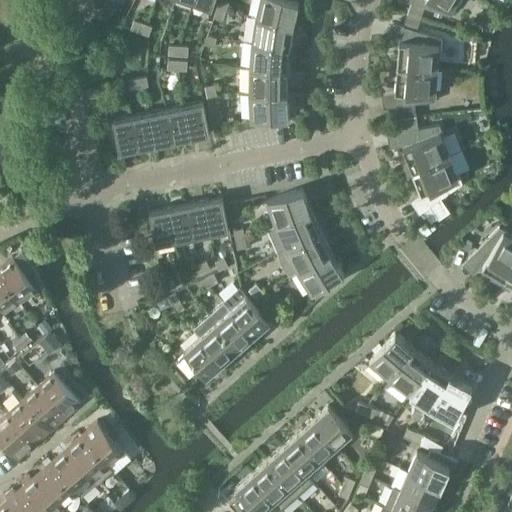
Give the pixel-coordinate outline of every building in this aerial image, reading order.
[(225,0),(219,0),(217,7),(226,10),(229,1),(225,0)] [(259,0),(256,16),(293,23),(298,0),(259,0)] [(455,0),(419,0),(418,4),(449,14),(455,5),(453,4),(455,0)] [(94,5),(91,14),(100,17),(103,8),(94,5)] [(226,10),(217,7),(214,16),(223,19),(226,10)] [(256,16),(252,41),(290,46),(293,23),(256,16)] [(131,28),(140,31),(143,22),(134,19),(131,28)] [(143,22),(140,31),(149,34),(152,25),(143,22)] [(395,61),(395,65),(437,68),(438,48),(440,48),(441,38),(410,27),(406,40),(399,40),(398,54),(394,53),(393,61),(395,61)] [(208,34),(205,43),(213,46),(217,37),(208,34)] [(252,41),(250,66),(288,68),(290,46),(252,41)] [(168,54),(178,54),(178,45),(169,44),(168,54)] [(178,45),(178,54),(187,55),(188,45),(178,45)] [(168,68),(177,69),(178,59),(168,58),(168,68)] [(178,59),(177,69),(186,69),(187,60),(178,59)] [(396,105),(397,118),(416,115),(414,102),(436,100),(437,88),(435,88),(437,68),(395,65),(395,68),(392,68),(392,76),(396,76),(395,90),(401,91),(403,103),(391,105),(391,106),(396,105)] [(250,66),(249,92),(288,91),(288,68),(250,66)] [(144,86),(142,76),(128,79),(129,88),(144,86)] [(205,85),(207,94),(216,92),(214,83),(205,85)] [(86,87),(88,96),(97,95),(95,85),(86,87)] [(288,91),(249,92),(251,118),(289,115),(288,91)] [(216,92),(207,94),(209,104),(218,102),(216,92)] [(203,100),(184,104),(191,137),(210,133),(203,100)] [(184,104),(166,107),(173,140),(191,137),(184,104)] [(166,107),(149,111),(155,144),(173,140),(166,107)] [(149,111),(131,114),(138,147),(155,144),(149,111)] [(138,147),(131,114),(112,118),(119,151),(138,147)] [(407,166),(409,170),(449,154),(441,135),(443,134),(439,124),(418,127),(416,115),(397,118),(398,130),(392,131),(393,132),(404,130),(406,143),(400,146),(406,159),(402,160),(405,167),(407,166)] [(449,154),(409,170),(410,173),(408,174),(412,181),(415,179),(421,192),(422,192),(428,205),(423,210),(431,221),(437,217),(438,218),(450,210),(440,197),(462,182),(458,171),(456,172),(449,154)] [(267,199),(276,223),(276,224),(311,210),(303,187),(267,199)] [(222,196),(203,200),(210,233),(229,229),(222,196)] [(203,200),(186,203),(192,236),(210,233),(203,200)] [(186,203),(168,207),(175,240),(192,236),(186,203)] [(175,240),(168,207),(149,210),(156,243),(175,240)] [(267,227),(277,251),(321,230),(311,210),(276,224),(276,223),(267,227)] [(499,278),(502,280),(511,264),(511,236),(507,233),(508,232),(499,226),(476,249),(486,259),(482,265),(494,272),(492,276),(498,280),(499,278)] [(234,229),(236,238),(245,237),(243,227),(234,229)] [(470,227),(460,236),(466,242),(476,233),(470,227)] [(290,274),(298,269),(331,251),(321,230),(277,251),(278,251),(279,258),(280,261),(282,265),(284,268),(287,271),(290,274)] [(245,237),(236,238),(237,248),(247,246),(245,237)] [(13,254),(0,263),(0,272),(19,300),(37,288),(39,285),(41,282),(41,279),(40,275),(22,249),(14,255),(13,254)] [(298,269),(312,292),(344,271),(331,251),(298,269)] [(228,265),(224,256),(215,260),(219,269),(228,265)] [(206,260),(198,264),(201,272),(210,268),(206,260)] [(201,272),(198,264),(189,268),(193,276),(201,272)] [(511,264),(502,280),(505,282),(504,283),(511,287),(511,285),(511,264)] [(205,275),(210,284),(214,290),(220,286),(214,271),(205,275)] [(0,272),(0,308),(3,312),(19,300),(0,272)] [(201,288),(210,284),(205,275),(196,280),(201,288)] [(163,280),(167,289),(176,285),(172,276),(163,280)] [(249,289),(255,296),(262,289),(256,282),(249,289)] [(240,286),(223,300),(254,335),(270,321),(240,286)] [(262,289),(255,296),(261,303),(268,297),(262,289)] [(167,295),(171,303),(180,299),(176,290),(167,295)] [(168,296),(167,295),(156,300),(157,301),(160,309),(171,303),(168,296)] [(223,300),(208,313),(238,348),(254,335),(223,300)] [(192,327),(199,335),(223,362),(238,348),(208,313),(192,327)] [(52,327),(45,318),(38,323),(44,332),(52,327)] [(369,359),(389,376),(413,346),(395,330),(369,359)] [(25,331),(19,336),(25,344),(32,338),(25,331)] [(223,362),(199,335),(183,349),(184,350),(177,358),(177,357),(176,358),(196,375),(196,374),(196,373),(200,368),(207,376),(223,362)] [(25,344),(19,336),(12,342),(19,350),(25,344)] [(389,376),(410,391),(431,360),(413,346),(389,376)] [(22,352),(15,358),(21,366),(23,369),(31,362),(22,352)] [(21,366),(15,358),(5,366),(12,374),(21,366)] [(410,391),(431,405),(450,372),(431,360),(410,391)] [(54,370),(38,384),(65,415),(81,401),(54,370)] [(450,372),(431,405),(454,418),(472,384),(450,372)] [(38,384),(23,398),(50,429),(65,415),(38,384)] [(23,398),(7,411),(34,442),(50,429),(23,398)] [(355,409),(363,413),(367,404),(358,401),(355,409)] [(329,404),(313,418),(336,445),(353,431),(329,404)] [(367,404),(363,413),(372,417),(376,408),(367,404)] [(34,442),(7,411),(0,417),(0,435),(18,456),(34,442)] [(313,418),(297,432),(321,459),(336,445),(313,418)] [(97,419),(81,433),(108,464),(124,450),(97,419)] [(371,432),(380,435),(383,427),(374,423),(371,432)] [(403,436),(412,439),(416,431),(407,427),(403,436)] [(416,431),(412,439),(421,443),(424,435),(416,431)] [(297,432),(282,445),(306,472),(321,459),(297,432)] [(81,433),(66,447),(97,482),(113,469),(108,464),(81,433)] [(282,445),(267,458),(298,495),(314,481),(306,472),(282,445)] [(50,460),(78,491),(82,496),(97,482),(66,447),(50,460)] [(416,450),(407,469),(441,483),(445,474),(450,476),(457,459),(431,448),(428,455),(416,450)] [(267,458),(251,472),(283,508),(298,495),(267,458)] [(50,460),(35,474),(62,504),(78,491),(50,460)] [(368,464),(364,473),(372,477),(376,468),(368,464)] [(393,484),(392,486),(438,505),(441,496),(437,494),(441,483),(407,469),(400,487),(393,484)] [(278,511),(283,508),(251,472),(235,486),(242,494),(236,498),(236,497),(235,498),(244,511),(278,511)] [(25,482),(20,487),(41,511),(53,511),(62,504),(35,474),(31,477),(28,473),(22,479),(25,482)] [(372,477),(364,473),(360,482),(368,486),(372,477)] [(347,475),(343,484),(352,488),(355,479),(347,475)] [(352,488),(343,484),(340,493),(348,496),(352,488)] [(392,486),(384,504),(402,511),(428,511),(429,511),(431,511),(434,511),(438,505),(392,486)] [(8,497),(4,500),(14,511),(41,511),(20,487),(14,491),(11,488),(5,494),(8,497)] [(114,501),(121,509),(125,505),(118,498),(114,501)] [(14,511),(4,500),(0,504),(0,511),(14,511)] [(351,502),(346,509),(348,511),(354,511),(358,507),(351,502)] [(383,503),(378,511),(402,511),(384,504),(383,503)]
